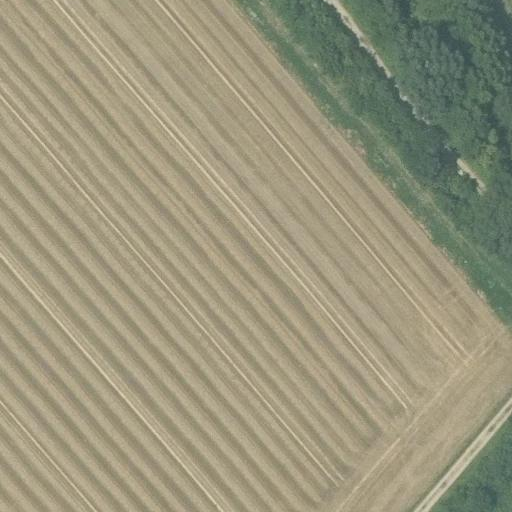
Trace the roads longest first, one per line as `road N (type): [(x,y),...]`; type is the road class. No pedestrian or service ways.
road 1 (track): [(324,0),(511,220)]
road 2 (track): [(511,421),(433,511)]
